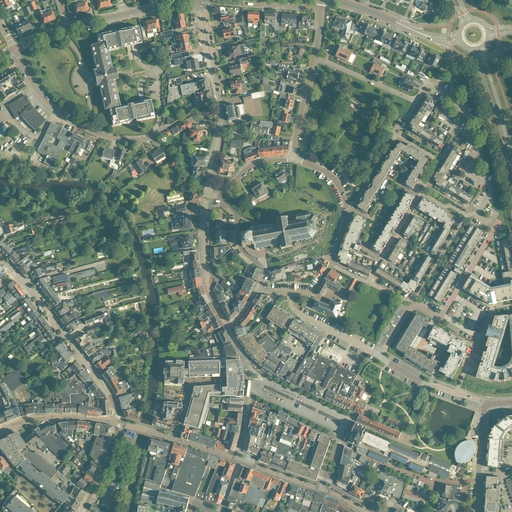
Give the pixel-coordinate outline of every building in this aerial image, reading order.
[(13,6),(11,3),(15,0),(8,0),(1,4),(4,10),(6,9),(7,10),(12,7),(13,10),(18,7),(16,4),(13,6)] [(50,0),(41,0),(42,3),(45,11),(45,10),(45,11),(46,10),(43,2),(46,1),(46,2),(50,1),(50,0)] [(82,12),(79,0),(78,0),(76,0),(76,1),(71,2),(70,2),(73,10),(74,10),(75,14),(82,12)] [(79,0),(82,12),(88,11),(85,0),(79,0)] [(103,0),(96,0),(98,8),(105,7),(103,0)] [(422,0),(422,1),(421,1),(421,0),(417,0),(418,1),(416,5),(419,7),(419,8),(424,10),(423,10),(427,12),(430,5),(429,4),(430,2),(429,0),(422,0)] [(45,11),(49,22),(55,19),(52,9),(46,10),(45,11)] [(49,22),(45,11),(45,10),(45,11),(41,12),(39,13),(40,16),(42,24),(49,22)] [(222,16),(220,16),(222,22),(224,22),(225,26),(232,25),(235,24),(243,23),(243,17),(239,19),(238,19),(236,18),(235,17),(235,16),(234,15),(232,14),(231,14),(228,15),(225,15),(224,10),(221,11),(222,16)] [(259,21),(259,19),(259,14),(249,13),(248,24),(257,24),(257,21),(259,21)] [(182,14),(169,17),(170,20),(171,24),(175,23),(184,21),(182,14)] [(278,33),(279,25),(279,20),(276,20),(276,15),(265,14),(265,21),(272,22),(271,25),(272,26),(272,27),(274,28),(275,28),(274,33),(278,33)] [(306,28),(310,29),(310,16),(303,16),(302,22),(300,21),(300,26),(306,26),(306,28)] [(31,29),(28,24),(25,17),(22,19),(23,22),(21,23),(24,32),(31,29)] [(354,35),(349,33),(352,21),(337,18),(336,21),(335,20),(335,21),(336,21),(335,28),(339,29),(339,27),(344,28),(342,38),(341,43),(342,43),(342,44),(349,44),(349,45),(354,35)] [(24,32),(21,23),(19,20),(16,22),(13,23),(18,34),(24,32)] [(151,21),(153,33),(157,32),(160,32),(159,28),(158,24),(157,20),(151,21)] [(151,21),(144,22),(145,27),(146,34),(147,34),(148,38),(150,38),(154,37),(153,33),(151,21)] [(175,26),(171,27),(172,30),(180,28),(185,27),(184,21),(175,23),(175,26)] [(224,35),(223,35),(224,38),(225,38),(230,37),(238,35),(237,28),(244,27),(243,23),(235,25),(235,24),(232,25),(225,26),(226,30),(223,31),(224,35)] [(357,28),(354,34),(358,35),(359,32),(367,35),(371,27),(366,24),(365,26),(362,24),(360,29),(357,28)] [(93,70),(97,86),(100,86),(105,110),(109,109),(113,126),(154,117),(150,100),(120,107),(115,80),(118,79),(116,68),(112,69),(108,50),(141,43),(138,26),(97,35),(99,44),(91,46),(96,70),(93,70)] [(376,30),(376,29),(371,27),(367,35),(375,39),(378,32),(376,30)] [(387,34),(382,31),(381,33),(378,32),(375,39),(383,43),(387,34)] [(392,38),(392,37),(387,34),(383,43),(391,46),(395,39),(392,38)] [(183,36),(173,38),(174,41),(178,41),(179,44),(188,43),(187,39),(189,38),(188,35),(183,36)] [(403,41),(398,39),(397,40),(395,39),(391,46),(399,50),(403,41)] [(248,53),(246,54),(244,45),(247,44),(246,41),(241,42),(241,45),(226,48),(227,53),(228,53),(229,58),(234,57),(235,60),(239,59),(240,59),(244,58),(249,57),(248,53)] [(408,45),(408,44),(403,41),(399,50),(407,54),(411,46),(408,45)] [(179,44),(175,45),(176,53),(186,51),(191,50),(191,46),(189,46),(188,43),(179,44)] [(349,45),(349,44),(342,44),(339,44),(339,48),(338,47),(336,53),(337,54),(335,57),(343,60),(342,61),(342,62),(347,64),(353,52),(346,49),(348,45),(349,45)] [(294,47),(292,56),(298,57),(298,58),(301,59),(301,58),(302,58),(304,48),(299,47),(298,46),(297,47),(294,47)] [(419,49),(414,46),(413,48),(411,46),(407,54),(415,57),(419,48),(419,49)] [(424,52),(424,51),(419,48),(415,57),(423,61),(427,54),(424,52)] [(171,57),(168,57),(169,60),(172,60),(183,57),(190,56),(189,56),(188,52),(182,53),(171,56),(171,57)] [(431,56),(427,63),(435,67),(437,63),(438,63),(439,61),(438,61),(440,58),(434,55),(434,57),(431,56)] [(191,56),(173,59),(174,61),(174,63),(175,65),(174,65),(174,66),(183,64),(185,64),(186,63),(186,64),(187,69),(187,70),(191,70),(191,69),(191,70),(199,68),(197,59),(195,60),(191,60),(191,56)] [(239,66),(242,65),(248,64),(247,59),(237,61),(238,65),(229,67),(231,76),(233,76),(241,74),(239,66)] [(374,63),(369,74),(374,76),(375,74),(381,77),(385,69),(379,67),(380,66),(382,63),(383,63),(374,59),(372,63),(374,63)] [(299,70),(291,68),(292,65),(274,63),(274,66),(279,67),(278,72),(288,74),(287,80),(292,81),(293,78),(297,79),(299,70)] [(24,85),(22,81),(20,82),(13,70),(7,74),(6,73),(0,76),(0,94),(3,100),(7,97),(0,87),(14,78),(17,84),(16,84),(18,88),(24,85)] [(194,94),(210,90),(207,80),(198,82),(193,83),(182,85),(181,83),(182,83),(181,77),(173,79),(169,79),(168,91),(168,96),(167,95),(167,103),(173,102),(173,101),(177,100),(177,99),(182,98),(182,96),(194,94)] [(236,94),(241,93),(242,93),(242,92),(247,91),(244,80),(231,83),(232,89),(235,89),(236,94)] [(405,80),(402,87),(407,89),(406,90),(408,91),(408,92),(409,91),(410,92),(410,93),(411,92),(412,93),(414,88),(415,84),(405,80)] [(278,91),(293,95),(294,92),(295,92),(296,88),(295,88),(292,87),(293,84),(294,84),(281,81),(278,91)] [(195,100),(211,96),(210,90),(194,94),(195,100)] [(434,102),(436,99),(428,94),(423,102),(430,107),(433,101),(434,102)] [(291,98),(286,97),(280,95),(279,100),(283,101),(281,107),(292,109),(294,102),(290,101),(291,98)] [(20,116),(31,127),(35,131),(46,120),(30,105),(24,96),(20,98),(8,106),(16,119),(20,116)] [(207,103),(212,102),(211,96),(195,100),(196,102),(197,108),(207,103)] [(427,112),(430,107),(423,102),(420,107),(427,112)] [(228,121),(233,120),(237,120),(237,119),(241,118),(241,117),(246,116),(243,104),(234,106),(234,104),(225,106),(228,121)] [(424,116),(427,112),(420,107),(417,112),(424,116)] [(282,122),(281,125),(285,125),(286,122),(289,123),(291,115),(287,114),(287,111),(283,110),(283,112),(282,112),(282,113),(284,114),(283,115),(280,114),(279,121),(282,122)] [(421,121),(424,116),(417,112),(414,117),(421,121)] [(419,135),(424,128),(419,125),(421,121),(414,117),(412,121),(410,124),(411,124),(409,127),(413,129),(412,131),(415,133),(419,135)] [(268,134),(269,128),(272,128),(273,123),(261,121),(260,125),(252,124),(251,130),(268,134)] [(177,126),(171,130),(174,135),(180,132),(185,129),(190,129),(190,123),(183,122),(177,126)] [(55,138),(58,132),(60,127),(51,123),(37,150),(37,151),(38,152),(46,156),(43,163),(53,168),(54,165),(56,161),(57,161),(62,151),(61,151),(65,143),(66,143),(68,138),(71,133),(62,128),(57,139),(60,141),(56,147),(48,143),(51,136),(55,138)] [(279,136),(281,127),(274,126),(272,135),(279,136)] [(424,138),(429,131),(424,128),(419,135),(424,138)] [(187,143),(195,144),(195,142),(199,142),(200,131),(186,131),(186,135),(188,135),(188,136),(189,136),(189,137),(187,137),(187,143)] [(429,141),(433,134),(429,131),(424,138),(429,141)] [(73,153),(81,138),(71,133),(68,138),(66,143),(70,145),(67,150),(73,153)] [(433,146),(438,137),(433,134),(429,141),(432,143),(431,144),(433,146)] [(19,142),(28,145),(30,138),(21,135),(19,142)] [(443,146),(441,144),(443,140),(438,137),(433,146),(435,147),(436,145),(441,149),(443,146)] [(85,149),(90,152),(93,146),(91,145),(92,143),(81,138),(73,153),(78,156),(81,157),(84,150),(84,151),(85,149)] [(419,162),(425,165),(428,160),(423,157),(424,154),(406,143),(404,145),(399,142),(396,148),(401,151),(405,153),(405,154),(409,156),(415,159),(419,162)] [(458,148),(459,145),(454,142),(451,147),(452,148),(451,151),(458,155),(461,150),(458,148)] [(258,152),(259,151),(259,146),(258,145),(256,145),(256,148),(255,148),(254,147),(253,147),(250,148),(248,149),(247,149),(243,152),(245,155),(246,155),(246,156),(244,156),(247,163),(260,158),(258,152)] [(156,152),(151,156),(154,160),(156,164),(166,158),(163,152),(160,148),(155,151),(156,152)] [(380,169),(381,170),(378,175),(377,174),(370,185),(369,187),(362,199),(360,201),(361,201),(356,208),(357,209),(366,214),(367,214),(367,213),(365,212),(385,179),(387,181),(388,179),(388,178),(386,177),(387,176),(389,177),(390,177),(390,176),(388,174),(399,155),(401,151),(396,148),(394,152),(391,150),(388,157),(387,156),(386,158),(386,159),(380,169)] [(102,156),(102,157),(111,160),(112,161),(110,168),(114,169),(117,158),(113,156),(115,151),(111,150),(110,151),(104,149),(103,152),(103,153),(102,156)] [(117,158),(114,169),(117,170),(119,164),(121,165),(123,159),(124,155),(125,151),(120,149),(117,158)] [(455,160),(458,155),(451,151),(448,156),(455,160)] [(199,167),(206,166),(206,156),(193,156),(193,166),(193,178),(199,177),(199,175),(200,175),(200,169),(199,169),(199,167)] [(452,165),(455,160),(448,156),(445,160),(452,165)] [(71,157),(63,173),(65,174),(68,168),(71,170),(70,171),(73,172),(74,171),(75,172),(77,167),(72,164),(75,159),(71,157)] [(227,162),(227,160),(222,159),(220,168),(219,168),(219,169),(218,169),(218,170),(218,171),(219,172),(219,173),(227,174),(226,176),(231,177),(231,175),(233,176),(235,168),(236,168),(237,164),(227,162)] [(449,170),(452,165),(445,160),(442,165),(449,170)] [(138,175),(141,173),(145,170),(139,161),(134,164),(133,162),(128,165),(132,172),(135,170),(138,175)] [(422,169),(425,165),(419,162),(417,166),(405,184),(403,183),(402,184),(402,185),(411,190),(412,190),(417,183),(419,180),(417,178),(419,174),(421,175),(424,170),(422,169)] [(47,175),(50,168),(43,164),(40,171),(47,175)] [(446,175),(449,170),(442,165),(439,170),(446,175)] [(443,179),(446,175),(439,170),(434,178),(435,178),(433,180),(437,183),(436,184),(443,189),(448,182),(443,179)] [(287,178),(285,176),(288,176),(288,177),(292,177),(292,171),(289,171),(288,173),(283,173),(282,171),(274,176),(279,183),(280,183),(282,185),(288,182),(286,179),(287,178)] [(175,176),(173,173),(165,179),(166,182),(175,176)] [(162,175),(157,178),(161,184),(165,181),(162,175)] [(453,185),(452,185),(454,182),(449,179),(448,182),(443,189),(446,191),(445,192),(447,193),(453,185)] [(248,197),(251,202),(258,198),(258,199),(269,193),(263,183),(252,190),(255,193),(248,197)] [(453,195),(458,188),(453,185),(447,193),(449,194),(450,193),(453,195)] [(458,198),(462,191),(458,188),(453,195),(458,198)] [(392,228),(394,229),(395,230),(401,219),(402,219),(403,217),(410,205),(411,203),(415,196),(415,195),(406,190),(405,190),(404,191),(407,192),(387,225),(384,224),(384,225),(384,226),(386,227),(391,230),(392,229),(392,228)] [(467,194),(462,191),(458,198),(463,201),(467,194)] [(197,193),(192,193),(188,192),(187,201),(191,202),(196,202),(201,204),(202,194),(197,194),(197,193)] [(475,198),(469,195),(470,194),(468,193),(467,194),(463,201),(466,203),(465,204),(467,205),(468,203),(471,205),(475,198)] [(184,200),(183,196),(180,196),(180,194),(166,195),(167,202),(184,200)] [(448,230),(449,229),(454,221),(448,217),(449,215),(445,212),(446,211),(439,207),(439,206),(437,205),(436,206),(429,202),(430,201),(427,199),(427,200),(423,198),(421,201),(419,205),(417,203),(413,210),(415,211),(417,209),(440,223),(442,221),(446,224),(443,228),(448,230)] [(318,231),(317,231),(316,224),(317,223),(316,222),(315,223),(315,222),(317,219),(318,219),(318,218),(317,218),(317,217),(318,216),(317,215),(316,216),(314,215),(315,214),(314,214),(314,215),(313,215),(312,214),(312,215),(311,215),(311,214),(310,213),(309,213),(309,214),(307,214),(306,214),(302,215),(302,214),(301,214),(301,215),(297,216),(296,215),(296,216),(295,216),(296,221),(293,221),(293,220),(292,220),(292,221),(289,222),(289,221),(288,221),(287,218),(288,217),(288,216),(287,217),(278,219),(276,218),(276,219),(277,220),(277,223),(273,224),(273,223),(272,223),(272,224),(268,225),(268,224),(267,224),(267,225),(263,226),(263,225),(262,225),(262,226),(258,227),(257,226),(257,227),(252,228),(252,227),(251,227),(251,228),(250,228),(249,228),(249,229),(248,230),(248,231),(249,233),(249,234),(243,235),(243,234),(241,235),(241,237),(242,237),(243,245),(243,247),(245,247),(245,246),(253,245),(255,245),(256,251),(257,250),(256,249),(261,248),(261,250),(262,249),(262,248),(266,247),(266,249),(267,248),(267,247),(271,246),(271,248),(272,247),(272,246),(276,245),(276,247),(277,246),(277,245),(281,244),(282,246),(281,246),(280,247),(280,248),(282,248),(281,249),(282,250),(283,249),(292,247),(293,248),(293,247),(296,248),(298,246),(298,244),(297,242),(297,241),(301,240),(301,241),(302,241),(302,240),(306,239),(306,241),(307,241),(306,239),(312,238),(313,239),(313,238),(317,231),(318,232),(318,231)] [(352,260),(352,258),(347,256),(349,252),(351,253),(353,249),(354,249),(354,250),(359,252),(361,247),(358,246),(360,243),(356,241),(366,218),(365,217),(355,213),(354,213),(340,248),(341,248),(338,256),(338,257),(337,259),(341,261),(340,263),(348,266),(352,260)] [(187,216),(187,214),(179,215),(180,217),(179,217),(180,223),(175,224),(176,229),(181,229),(182,231),(190,230),(190,227),(192,227),(191,221),(189,222),(188,216),(187,216)] [(411,220),(418,225),(421,220),(413,216),(411,220)] [(69,220),(56,223),(58,228),(70,225),(69,220)] [(415,229),(418,225),(411,220),(408,225),(415,229)] [(447,263),(445,266),(456,273),(457,272),(460,275),(462,272),(458,270),(455,268),(456,267),(459,268),(460,266),(462,267),(463,266),(461,265),(462,263),(464,264),(465,262),(463,261),(466,257),(468,258),(469,257),(467,255),(468,253),(470,255),(471,253),(469,252),(472,248),(473,249),(474,247),(473,246),(474,244),(476,245),(476,244),(475,243),(477,238),(479,239),(480,238),(478,237),(479,235),(481,236),(482,235),(480,234),(481,231),(482,231),(470,224),(470,225),(471,226),(466,234),(465,233),(464,234),(466,235),(461,243),(459,242),(459,244),(460,244),(455,252),(454,252),(453,253),(454,254),(450,262),(448,261),(448,262),(447,263)] [(412,234),(415,229),(408,225),(405,230),(412,234)] [(16,232),(24,228),(23,226),(18,228),(19,229),(18,229),(17,228),(6,231),(7,234),(15,232),(16,232)] [(390,231),(385,228),(383,227),(382,227),(382,228),(384,230),(373,249),(370,247),(369,248),(370,249),(379,255),(380,255),(384,248),(386,246),(385,245),(392,235),(391,234),(389,233),(390,232),(390,231)] [(448,230),(443,228),(443,227),(440,232),(447,236),(450,232),(448,230)] [(220,247),(211,249),(211,256),(222,262),(226,258),(223,254),(231,248),(229,246),(222,247),(222,244),(223,244),(223,243),(225,241),(225,237),(225,232),(222,229),(219,229),(216,232),(216,233),(216,237),(216,241),(217,242),(219,244),(220,247)] [(409,239),(412,234),(405,230),(402,234),(409,239)] [(445,241),(447,236),(440,232),(437,237),(445,241)] [(186,234),(170,237),(170,238),(170,241),(175,240),(175,244),(177,244),(178,249),(193,247),(192,242),(193,242),(192,237),(189,237),(186,238),(186,235),(186,234)] [(442,246),(445,241),(437,237),(434,241),(442,246)] [(396,244),(403,249),(406,244),(399,239),(396,244)] [(509,248),(507,239),(500,241),(501,246),(499,246),(500,250),(501,250),(509,248)] [(0,250),(1,251),(11,241),(9,240),(4,244),(3,243),(0,245),(0,250)] [(3,254),(9,248),(8,248),(13,243),(11,241),(1,251),(3,254)] [(439,250),(442,246),(434,241),(432,246),(439,250)] [(400,254),(403,249),(396,244),(393,249),(400,254)] [(437,253),(439,250),(432,246),(428,252),(436,257),(438,254),(437,253)] [(30,253),(28,247),(17,250),(19,254),(17,255),(14,253),(8,258),(14,265),(21,259),(18,257),(19,256),(19,257),(30,253)] [(8,258),(14,253),(9,248),(9,249),(9,248),(3,254),(8,258)] [(511,256),(509,248),(501,250),(502,254),(501,254),(501,258),(503,257),(511,256)] [(184,251),(180,252),(180,253),(180,256),(184,255),(190,255),(190,258),(188,258),(187,260),(187,262),(188,262),(188,263),(200,261),(199,253),(197,254),(197,253),(196,250),(196,249),(184,251)] [(397,259),(400,254),(393,249),(390,254),(397,259)] [(394,263),(397,259),(390,254),(387,259),(394,263)] [(423,261),(430,265),(433,260),(426,255),(423,261)] [(18,269),(24,263),(23,262),(27,258),(25,256),(14,265),(18,269)] [(511,263),(511,262),(511,256),(503,257),(504,261),(502,262),(503,266),(504,265),(511,263)] [(21,272),(27,267),(26,265),(31,260),(30,259),(24,263),(18,269),(21,272)] [(353,270),(356,262),(352,260),(348,266),(348,267),(353,270)] [(200,261),(188,263),(189,265),(189,270),(191,270),(191,271),(195,270),(194,269),(201,268),(200,261)] [(427,270),(430,265),(423,261),(420,265),(427,270)] [(26,274),(30,270),(29,269),(34,264),(33,262),(27,267),(21,272),(27,279),(29,277),(26,274)] [(358,272),(361,264),(356,262),(353,270),(358,272)] [(272,277),(285,273),(284,270),(289,269),(294,267),(294,264),(270,272),(272,277)] [(327,268),(326,268),(321,264),(314,273),(317,276),(319,276),(320,274),(322,275),(327,268)] [(363,274),(366,266),(361,264),(358,272),(363,274)] [(420,265),(419,266),(417,264),(415,269),(417,270),(424,275),(427,270),(420,265)] [(36,269),(32,271),(34,279),(39,277),(42,276),(42,274),(45,274),(45,275),(52,273),(51,266),(40,268),(36,269)] [(369,276),(372,269),(366,266),(363,274),(369,276)] [(247,276),(254,280),(255,280),(257,281),(259,276),(260,274),(261,272),(261,271),(251,267),(249,273),(247,276)] [(384,270),(383,269),(379,267),(375,274),(380,277),(384,270)] [(66,274),(52,278),(54,283),(56,283),(64,281),(65,282),(98,273),(96,268),(67,276),(66,274)] [(189,270),(186,271),(187,280),(189,279),(202,278),(201,268),(194,269),(195,270),(191,271),(191,270),(189,270)] [(454,276),(456,274),(446,268),(440,277),(439,276),(438,277),(440,278),(435,286),(434,285),(433,286),(434,287),(429,295),(428,294),(428,295),(439,302),(440,300),(442,301),(443,299),(441,298),(442,296),(444,297),(445,296),(443,295),(446,290),(448,291),(448,290),(447,289),(448,287),(450,288),(450,287),(449,286),(451,281),(453,282),(454,281),(452,280),(453,278),(455,279),(456,277),(454,276)] [(332,269),(326,277),(334,283),(340,274),(332,269)] [(385,280),(389,273),(384,270),(380,277),(385,280)] [(421,280),(424,275),(417,270),(414,275),(421,280)] [(472,276),(472,277),(473,277),(473,276),(474,276),(474,275),(473,275),(473,274),(472,274),(472,275),(471,276),(470,276),(462,289),(489,304),(511,299),(511,271),(504,273),(502,273),(504,285),(491,288),(472,276)] [(284,282),(287,280),(285,273),(272,277),(273,282),(283,279),(284,282)] [(390,283),(394,276),(389,273),(385,280),(390,283)] [(418,284),(421,280),(414,275),(411,280),(418,284)] [(36,282),(35,283),(41,290),(47,284),(46,283),(51,279),(49,276),(44,278),(43,279),(40,279),(39,280),(36,282)] [(394,286),(399,279),(394,276),(390,283),(394,286)] [(202,278),(189,279),(191,289),(192,289),(203,286),(202,278)] [(250,295),(256,283),(243,278),(241,282),(243,283),(241,286),(242,287),(241,288),(231,278),(228,281),(232,284),(238,289),(239,290),(240,290),(250,295)] [(330,281),(329,281),(325,278),(317,293),(322,296),(327,286),(330,281)] [(352,279),(346,291),(350,293),(356,281),(352,279)] [(399,289),(404,282),(399,279),(394,286),(399,289)] [(414,292),(418,284),(411,280),(408,284),(404,282),(399,289),(407,294),(407,293),(410,294),(412,291),(414,292)] [(10,290),(13,288),(17,284),(13,281),(10,284),(9,284),(0,290),(0,296),(0,297),(6,293),(3,290),(8,287),(10,290)] [(327,286),(338,292),(341,287),(330,281),(327,286)] [(230,287),(224,282),(221,284),(228,290),(230,287)] [(231,299),(220,286),(217,283),(213,290),(216,295),(215,295),(220,305),(228,300),(229,300),(231,299)] [(22,291),(18,285),(17,284),(13,288),(14,288),(14,289),(11,291),(12,292),(9,295),(8,294),(3,297),(6,302),(11,298),(11,297),(15,294),(17,292),(18,293),(22,291)] [(47,284),(41,290),(43,293),(50,288),(49,286),(48,285),(47,284)] [(238,293),(239,290),(238,289),(232,284),(230,287),(232,289),(238,293)] [(184,286),(167,289),(169,294),(185,290),(184,286)] [(203,286),(192,289),(194,293),(197,292),(197,293),(199,298),(207,295),(206,294),(203,286)] [(50,288),(43,293),(44,294),(47,298),(51,295),(54,293),(56,292),(52,287),(50,288)] [(248,299),(250,295),(240,290),(239,294),(248,299)] [(18,299),(24,294),(22,291),(18,293),(17,292),(15,294),(16,296),(8,302),(10,305),(11,304),(18,299)] [(108,291),(92,295),(93,299),(104,296),(105,297),(109,296),(108,291)] [(21,302),(27,298),(24,294),(18,299),(11,304),(14,307),(21,301),(21,302)] [(52,296),(48,299),(53,306),(54,306),(56,308),(59,306),(63,303),(61,300),(60,301),(56,295),(55,294),(52,296)] [(245,304),(237,298),(232,294),(231,297),(233,299),(233,300),(236,302),(235,304),(243,308),(245,304)] [(245,304),(248,299),(239,294),(237,298),(245,304)] [(195,300),(193,300),(195,303),(196,302),(199,307),(200,306),(201,307),(202,307),(204,306),(211,303),(207,295),(199,298),(195,300)] [(265,304),(270,296),(257,295),(255,299),(262,303),(263,302),(265,304)] [(29,300),(27,298),(23,301),(21,302),(23,305),(22,305),(24,308),(20,311),(14,315),(16,318),(22,313),(26,310),(33,305),(29,300)] [(314,300),(312,299),(306,298),(305,299),(313,302),(313,301),(316,302),(313,308),(337,318),(343,302),(339,300),(338,303),(332,300),(330,306),(314,300)] [(262,309),(265,304),(263,302),(262,303),(255,299),(253,303),(262,309)] [(56,308),(55,309),(59,314),(59,315),(58,316),(60,317),(61,317),(70,310),(65,305),(68,305),(71,304),(73,303),(72,300),(70,301),(63,303),(59,306),(56,308)] [(204,306),(202,307),(204,311),(205,313),(214,309),(211,303),(204,306)] [(225,314),(230,310),(225,303),(220,306),(225,314)] [(261,311),(262,309),(253,303),(250,307),(256,311),(257,309),(261,311)] [(241,311),(243,308),(235,304),(234,306),(233,305),(233,306),(235,308),(239,313),(241,311)] [(25,318),(30,315),(36,310),(33,305),(26,310),(28,313),(24,316),(25,318)] [(275,306),(267,319),(269,320),(270,321),(271,322),(269,325),(272,327),(275,322),(278,324),(283,327),(288,330),(295,319),(280,309),(279,308),(278,307),(275,306)] [(255,312),(256,311),(250,307),(248,311),(257,317),(259,314),(255,312)] [(239,313),(235,308),(231,312),(235,317),(239,313)] [(205,313),(198,317),(199,319),(202,317),(204,321),(209,319),(209,318),(210,318),(217,314),(214,309),(205,313)] [(35,321),(41,316),(36,310),(30,315),(33,319),(22,327),(24,329),(31,324),(34,322),(35,321)] [(68,323),(70,321),(74,318),(75,319),(78,316),(74,310),(71,311),(66,315),(59,320),(64,325),(68,323)] [(235,317),(231,312),(230,310),(225,314),(229,322),(231,322),(235,317)] [(256,319),(257,317),(248,311),(246,315),(251,320),(254,322),(256,319)] [(82,327),(101,319),(99,313),(95,314),(83,317),(79,319),(80,322),(82,327)] [(204,321),(205,324),(207,323),(210,321),(211,323),(212,322),(213,323),(220,320),(217,314),(210,318),(209,318),(209,319),(204,321)] [(426,321),(426,322),(424,321),(425,319),(417,314),(396,348),(404,353),(405,352),(406,353),(404,356),(433,374),(439,363),(442,364),(434,359),(435,356),(432,354),(429,353),(428,353),(427,353),(427,354),(427,355),(428,356),(427,357),(416,350),(429,329),(426,328),(429,324),(429,323),(429,322),(428,321),(427,321),(426,321)] [(248,323),(251,320),(246,315),(237,324),(241,327),(244,327),(248,323)] [(482,360),(476,378),(491,382),(492,380),(500,382),(501,381),(511,380),(510,378),(511,377),(511,315),(511,316),(511,330),(511,362),(511,364),(510,365),(509,366),(508,367),(506,368),(505,368),(504,369),(498,369),(495,368),(495,371),(491,370),(508,317),(508,316),(499,317),(495,317),(495,319),(493,325),(492,326),(492,327),(493,327),(492,328),(489,327),(487,336),(490,337),(489,338),(489,337),(487,343),(485,349),(482,360)] [(38,326),(45,321),(41,316),(35,321),(38,326)] [(0,337),(20,322),(17,318),(0,330),(0,337)] [(288,330),(287,331),(291,334),(292,332),(295,334),(309,343),(308,345),(312,347),(318,339),(320,335),(320,334),(309,327),(306,326),(302,323),(299,321),(295,319),(288,330)] [(212,326),(206,329),(208,332),(214,330),(219,328),(223,326),(221,322),(220,320),(213,323),(211,324),(212,326)] [(36,334),(48,325),(45,321),(38,326),(34,329),(36,330),(34,331),(36,334)] [(204,321),(197,325),(200,330),(206,327),(205,324),(204,321)] [(267,324),(268,323),(265,321),(255,330),(253,332),(255,334),(254,336),(256,338),(266,329),(266,328),(266,327),(266,325),(267,324)] [(69,324),(65,326),(70,334),(73,332),(74,331),(78,328),(77,327),(73,322),(69,324)] [(43,334),(50,328),(48,325),(36,334),(26,341),(27,343),(37,336),(42,332),(43,334)] [(252,333),(252,332),(250,326),(248,327),(244,327),(241,327),(235,329),(238,339),(248,335),(252,333)] [(443,373),(443,374),(452,379),(470,345),(434,326),(429,335),(430,335),(428,339),(431,341),(432,339),(435,340),(434,344),(451,353),(443,369),(441,368),(439,371),(443,373)] [(52,339),(55,336),(56,336),(50,328),(43,334),(24,349),(28,353),(38,346),(37,345),(43,340),(42,337),(44,335),(49,341),(52,339)] [(174,331),(175,332),(174,333),(175,336),(187,333),(186,328),(174,331)] [(220,346),(232,342),(226,331),(214,335),(217,344),(216,344),(216,346),(219,345),(220,346)] [(245,347),(255,338),(256,338),(254,336),(255,334),(253,332),(252,332),(252,333),(248,335),(238,339),(243,346),(244,346),(245,346),(245,347)] [(79,337),(75,340),(82,348),(91,341),(88,337),(89,336),(87,335),(86,335),(84,333),(79,337)] [(274,351),(278,347),(267,335),(259,342),(258,343),(264,350),(269,357),(274,351)] [(312,347),(310,350),(314,352),(321,340),(324,337),(320,335),(318,339),(312,347)] [(91,341),(82,348),(85,352),(92,347),(90,344),(91,344),(94,342),(101,340),(101,341),(106,339),(105,337),(93,341),(92,340),(91,341)] [(258,343),(259,342),(256,339),(255,338),(245,347),(245,346),(244,346),(243,346),(244,349),(245,349),(246,349),(256,341),(258,343)] [(264,350),(258,343),(256,341),(246,349),(245,349),(253,359),(264,350)] [(62,353),(66,349),(61,342),(53,349),(59,356),(60,358),(64,355),(62,353)] [(223,358),(239,357),(232,342),(220,346),(219,345),(216,346),(214,347),(211,348),(207,349),(192,350),(195,352),(196,358),(213,357),(214,357),(223,357),(223,358)] [(39,351),(43,357),(49,352),(45,346),(39,351)] [(92,347),(85,352),(89,356),(95,351),(96,351),(103,349),(102,347),(95,349),(93,346),(92,347)] [(278,363),(284,354),(280,349),(278,347),(274,351),(269,357),(268,359),(263,368),(273,374),(279,363),(278,363)] [(65,362),(72,356),(66,349),(62,353),(64,355),(60,358),(59,356),(51,363),(53,365),(52,365),(55,369),(58,365),(62,370),(67,365),(65,362)] [(89,356),(88,357),(93,364),(97,361),(99,359),(103,356),(111,354),(111,353),(116,352),(115,349),(110,350),(110,351),(107,351),(108,352),(103,353),(99,356),(95,351),(89,356)] [(268,359),(269,357),(264,350),(253,359),(262,368),(263,368),(268,359)] [(310,370),(319,355),(313,353),(310,359),(306,366),(303,370),(297,381),(298,381),(296,386),(301,388),(310,370)] [(287,362),(290,358),(285,355),(284,354),(278,363),(279,363),(273,374),(278,377),(285,365),(287,362)] [(324,368),(328,360),(319,355),(310,370),(301,388),(311,393),(317,381),(324,368)] [(299,367),(305,359),(302,356),(298,362),(296,365),(295,366),(286,381),(291,383),(299,367)] [(299,367),(291,383),(296,386),(298,381),(297,381),(303,370),(306,366),(310,359),(306,356),(305,358),(305,359),(299,367)] [(98,363),(95,366),(100,373),(104,370),(106,368),(105,366),(111,362),(107,357),(101,362),(101,361),(99,359),(97,361),(98,363)] [(184,385),(184,375),(185,375),(190,375),(190,378),(227,377),(228,381),(228,384),(195,386),(184,424),(203,429),(209,409),(210,400),(210,394),(234,395),(244,396),(244,388),(244,379),(244,377),(242,366),(239,357),(223,358),(219,358),(196,358),(189,358),(190,369),(184,370),(185,361),(167,361),(166,384),(184,385)] [(290,364),(293,359),(290,358),(287,362),(285,365),(278,377),(281,378),(286,371),(285,371),(290,364)] [(296,365),(298,362),(297,362),(293,359),(290,364),(285,371),(286,371),(281,378),(286,381),(295,366),(296,365)] [(333,364),(334,363),(328,360),(324,368),(317,381),(324,384),(333,364)] [(66,382),(83,370),(76,361),(70,367),(67,370),(69,372),(73,370),(75,372),(64,380),(66,382)] [(341,367),(338,366),(333,364),(324,384),(317,381),(311,393),(322,398),(322,396),(325,397),(329,387),(333,382),(332,382),(336,378),(341,367)] [(116,376),(113,373),(115,372),(111,367),(108,368),(101,373),(107,382),(108,382),(115,377),(115,378),(116,378),(115,377),(116,376)] [(333,402),(350,409),(353,401),(359,389),(352,386),(358,375),(341,367),(336,378),(341,381),(339,386),(335,391),(338,393),(337,394),(336,394),(333,402)] [(18,368),(2,379),(4,382),(8,388),(10,392),(15,389),(20,398),(24,404),(25,407),(26,415),(34,414),(32,404),(32,403),(31,403),(29,394),(23,384),(27,382),(19,372),(20,371),(18,368)] [(63,385),(61,386),(67,394),(77,386),(82,392),(82,391),(87,388),(94,383),(83,370),(66,382),(63,385)] [(118,383),(116,378),(115,378),(115,377),(108,382),(107,382),(107,383),(108,382),(109,383),(112,388),(118,385),(118,386),(122,384),(122,382),(121,382),(118,383)] [(128,388),(126,384),(128,382),(127,380),(124,381),(122,382),(122,384),(118,386),(118,385),(112,388),(116,396),(120,393),(121,392),(123,392),(124,391),(126,390),(128,389),(128,388)] [(0,386),(5,397),(7,401),(11,399),(15,408),(11,409),(12,414),(14,419),(20,417),(20,416),(18,408),(17,406),(15,400),(14,398),(13,398),(10,392),(8,388),(4,382),(0,384),(0,386)] [(335,392),(335,391),(339,386),(333,382),(329,387),(334,389),(333,390),(335,392)] [(87,388),(82,391),(82,392),(82,394),(86,394),(88,397),(90,397),(93,394),(99,389),(94,383),(87,388)] [(0,395),(1,398),(6,411),(3,412),(5,417),(7,421),(10,420),(14,419),(12,414),(11,409),(10,409),(7,401),(5,397),(0,386),(0,395)] [(61,386),(57,390),(61,398),(61,404),(62,406),(62,412),(65,412),(65,413),(76,413),(77,413),(78,407),(80,405),(82,406),(82,402),(76,403),(75,399),(74,396),(82,394),(82,392),(77,386),(67,394),(61,386)] [(35,397),(39,394),(34,387),(30,390),(35,397)] [(332,392),(333,390),(334,389),(329,387),(325,397),(324,398),(329,400),(332,392)] [(364,410),(367,404),(359,400),(360,398),(361,399),(365,390),(359,388),(359,389),(353,401),(350,409),(354,411),(362,414),(364,410)] [(15,389),(10,392),(13,398),(14,398),(15,400),(17,406),(18,408),(20,416),(26,415),(25,407),(24,404),(20,398),(15,389)] [(93,394),(90,397),(92,397),(92,400),(95,401),(95,399),(97,399),(105,397),(99,389),(93,394)] [(57,390),(48,395),(51,401),(52,401),(61,398),(57,390)] [(338,393),(335,391),(335,392),(333,390),(332,392),(329,400),(333,402),(336,394),(337,394),(338,393)] [(82,394),(74,396),(75,399),(76,403),(82,402),(82,406),(80,405),(78,407),(77,413),(78,413),(85,414),(87,415),(88,402),(85,401),(82,394)] [(86,394),(82,394),(85,401),(88,402),(87,415),(96,416),(96,409),(96,408),(95,401),(92,400),(92,397),(90,397),(88,397),(86,394)] [(138,399),(136,395),(129,395),(129,394),(126,395),(123,396),(119,397),(119,398),(121,404),(128,401),(129,405),(138,404),(138,399)] [(244,396),(234,395),(234,398),(226,398),(226,403),(230,404),(243,405),(244,399),(243,399),(244,396)] [(32,401),(32,403),(32,404),(34,414),(43,414),(43,409),(43,403),(42,399),(41,397),(37,398),(32,401)] [(52,404),(52,406),(53,413),(61,413),(62,413),(62,412),(62,406),(61,404),(61,398),(52,401),(52,404)] [(45,402),(44,402),(45,414),(53,413),(52,406),(52,404),(52,401),(51,401),(45,402)] [(101,401),(100,401),(102,416),(109,416),(109,408),(108,401),(103,401),(101,401)] [(130,408),(129,405),(128,401),(121,404),(123,411),(131,409),(131,412),(135,411),(134,407),(130,408)] [(178,403),(178,401),(171,401),(171,402),(168,402),(168,403),(164,402),(164,409),(162,409),(162,414),(161,414),(160,417),(162,418),(163,418),(163,419),(164,419),(163,422),(168,422),(168,419),(171,420),(171,414),(173,414),(173,411),(174,411),(174,408),(178,409),(178,408),(181,408),(182,407),(182,405),(181,403),(178,403)] [(214,404),(209,403),(209,409),(211,409),(242,412),(243,406),(230,405),(229,405),(226,405),(216,404),(214,404)] [(142,417),(139,416),(141,406),(135,406),(134,407),(135,411),(131,412),(131,409),(123,411),(125,418),(136,421),(140,422),(142,417)] [(261,420),(264,411),(253,408),(253,409),(251,419),(255,419),(254,421),(256,421),(255,421),(257,422),(257,421),(260,422),(262,423),(263,423),(263,422),(262,422),(263,421),(261,420)] [(266,422),(269,412),(264,411),(261,420),(263,421),(262,422),(263,422),(266,423),(265,428),(264,429),(262,440),(260,447),(262,448),(269,425),(268,424),(268,422),(266,422)] [(276,421),(278,415),(269,412),(269,413),(269,412),(266,422),(268,422),(268,424),(269,425),(262,448),(263,449),(269,451),(270,446),(271,446),(274,436),(275,435),(276,429),(277,425),(275,425),(276,421)] [(285,425),(289,417),(289,416),(279,412),(278,415),(276,421),(275,425),(277,425),(276,429),(275,435),(274,436),(271,446),(277,449),(281,437),(282,434),(284,428),(285,425)] [(241,427),(242,414),(235,413),(234,420),(219,417),(218,422),(224,423),(241,427)] [(398,439),(401,433),(359,415),(357,421),(398,439)] [(502,462),(503,447),(503,446),(504,442),(504,440),(500,440),(500,438),(502,439),(505,433),(510,428),(509,427),(511,426),(511,427),(511,415),(508,417),(509,419),(508,420),(506,418),(505,419),(504,418),(504,417),(495,425),(494,428),(492,427),(492,429),(491,429),(490,431),(491,432),(491,433),(490,435),(491,436),(491,435),(493,436),(493,438),(490,437),(490,439),(489,439),(488,439),(488,444),(487,449),(487,458),(486,461),(486,466),(488,466),(487,468),(491,468),(492,466),(500,467),(501,462),(502,462)] [(293,440),(300,423),(289,417),(285,425),(284,428),(282,434),(281,437),(277,449),(276,453),(286,456),(291,444),(291,445),(293,440)] [(398,421),(389,417),(387,421),(396,425),(398,421)] [(266,423),(263,422),(263,423),(262,423),(260,422),(257,421),(257,422),(255,421),(256,421),(254,421),(255,419),(251,419),(250,424),(257,426),(256,427),(263,429),(264,429),(265,428),(266,423)] [(224,423),(218,422),(207,420),(206,425),(217,428),(222,430),(227,431),(229,432),(240,434),(241,427),(224,423)] [(76,429),(76,426),(76,421),(67,422),(66,422),(67,429),(68,435),(74,442),(74,441),(75,432),(71,432),(71,430),(75,430),(76,429)] [(62,430),(68,435),(67,429),(66,422),(58,424),(62,430)] [(85,431),(86,422),(77,422),(76,431),(75,431),(75,432),(74,441),(79,445),(80,434),(82,434),(85,434),(82,433),(83,431),(85,431)] [(301,436),(306,426),(300,423),(293,440),(291,445),(296,447),(300,438),(300,436),(301,436)] [(363,434),(365,430),(366,427),(356,423),(352,431),(350,436),(351,437),(348,442),(350,443),(348,447),(345,446),(365,457),(366,453),(369,454),(368,456),(387,464),(390,459),(389,458),(389,457),(406,465),(407,463),(409,463),(408,465),(409,466),(409,467),(422,473),(423,471),(426,472),(428,468),(429,468),(428,470),(447,478),(448,477),(453,480),(453,481),(461,462),(463,461),(465,461),(467,460),(468,459),(470,458),(471,457),(472,455),(473,455),(474,455),(474,456),(475,456),(475,453),(473,453),(473,451),(473,450),(475,450),(475,448),(475,446),(474,445),(473,443),(472,442),(471,443),(469,443),(467,443),(466,443),(465,443),(464,443),(463,444),(461,445),(460,446),(459,447),(458,449),(456,448),(456,450),(455,452),(455,454),(455,456),(455,457),(455,458),(456,460),(456,461),(457,463),(458,462),(459,462),(457,467),(453,465),(452,466),(451,465),(452,464),(432,456),(431,458),(431,457),(432,455),(429,453),(428,456),(424,454),(421,453),(420,457),(419,457),(419,455),(391,442),(391,443),(389,442),(366,432),(365,435),(364,434),(363,434)] [(56,432),(55,424),(49,425),(46,426),(40,430),(39,428),(38,427),(32,432),(33,433),(38,440),(39,441),(46,447),(46,446),(58,457),(63,451),(68,446),(66,443),(60,438),(61,436),(59,434),(56,432)] [(256,427),(257,426),(250,424),(249,428),(247,436),(256,438),(262,440),(264,429),(263,429),(256,427)] [(192,432),(192,431),(188,430),(189,427),(184,426),(182,432),(180,438),(190,441),(192,432)] [(307,437),(311,429),(306,426),(301,436),(305,439),(306,437),(307,437)] [(226,434),(227,431),(222,430),(217,428),(215,436),(219,437),(219,438),(221,438),(221,439),(226,441),(225,443),(229,444),(228,446),(227,450),(234,452),(237,444),(238,442),(233,441),(233,440),(229,439),(230,438),(229,438),(228,439),(229,435),(226,434)] [(319,434),(319,433),(311,429),(307,437),(309,439),(303,457),(309,459),(313,446),(314,442),(315,441),(319,434)] [(74,442),(68,435),(62,430),(59,434),(61,436),(71,445),(74,442)] [(238,442),(240,434),(229,432),(227,431),(226,434),(229,435),(229,433),(231,434),(230,438),(229,439),(233,440),(233,441),(238,442)] [(18,435),(17,436),(14,432),(14,433),(8,435),(7,436),(8,438),(21,454),(25,458),(51,480),(54,475),(58,471),(57,470),(45,460),(44,461),(33,452),(29,451),(24,444),(25,443),(18,435)] [(200,436),(201,435),(192,432),(190,441),(198,444),(201,437),(200,436)] [(42,451),(46,447),(39,441),(38,440),(33,433),(26,439),(29,443),(31,445),(35,442),(39,448),(42,451)] [(130,437),(128,436),(128,435),(125,433),(122,438),(122,439),(121,440),(122,440),(127,443),(126,446),(125,447),(129,449),(133,443),(132,443),(134,439),(132,438),(131,437),(130,437)] [(328,447),(330,441),(320,435),(319,434),(315,441),(314,442),(328,447)] [(99,435),(96,435),(94,440),(95,441),(90,453),(89,456),(92,459),(95,461),(97,462),(98,461),(100,462),(101,458),(103,459),(108,446),(111,437),(102,435),(99,435)] [(21,454),(8,438),(7,436),(6,437),(0,439),(0,450),(12,466),(15,468),(25,458),(21,454)] [(209,440),(210,439),(201,436),(201,437),(198,444),(207,446),(209,440)] [(217,442),(217,440),(210,438),(210,439),(209,440),(207,446),(215,449),(217,442)] [(260,447),(262,440),(256,438),(254,443),(254,445),(253,448),(245,446),(244,450),(252,454),(252,453),(257,455),(260,447)] [(149,480),(160,441),(151,439),(149,448),(148,451),(152,452),(145,479),(149,480)] [(165,473),(171,453),(168,453),(171,444),(160,441),(149,480),(161,484),(165,473)] [(227,450),(228,446),(217,442),(215,449),(226,452),(227,450)] [(320,469),(328,447),(314,442),(313,446),(309,459),(307,464),(320,469)] [(180,466),(188,447),(177,444),(175,445),(174,445),(171,453),(165,473),(161,484),(161,485),(160,488),(171,492),(172,491),(175,480),(178,474),(173,472),(176,466),(180,468),(180,466)] [(371,461),(365,457),(345,446),(342,460),(351,461),(357,463),(361,466),(366,469),(368,466),(371,461)] [(193,457),(195,450),(188,447),(180,466),(180,468),(178,474),(175,480),(183,482),(189,468),(192,459),(193,459),(194,457),(193,457)] [(201,460),(204,453),(203,452),(196,450),(195,450),(193,457),(194,457),(193,459),(192,459),(189,468),(183,482),(181,486),(180,486),(178,493),(184,495),(184,494),(194,470),(197,462),(199,463),(201,460)] [(276,453),(275,453),(272,452),(271,452),(265,450),(262,451),(258,461),(272,466),(274,457),(276,453)] [(80,451),(75,457),(78,460),(79,459),(80,459),(83,455),(83,454),(80,451)] [(209,463),(212,455),(204,453),(201,460),(199,463),(197,462),(194,470),(184,494),(190,496),(195,497),(198,490),(203,477),(204,475),(206,470),(205,469),(208,463),(209,463)] [(286,457),(286,456),(276,453),(274,457),(272,466),(284,470),(288,458),(286,457)] [(216,467),(220,458),(212,455),(209,463),(208,463),(205,469),(206,470),(204,475),(203,477),(207,479),(210,471),(209,470),(210,467),(215,469),(216,468),(216,467)] [(11,469),(4,460),(2,457),(0,458),(0,468),(0,469),(1,470),(7,475),(8,473),(11,471),(11,469)] [(219,483),(228,461),(220,458),(216,467),(216,468),(215,469),(216,469),(207,490),(205,495),(222,501),(224,497),(215,494),(219,483)] [(307,464),(288,458),(284,470),(285,468),(287,469),(286,471),(316,481),(316,480),(320,469),(307,464)] [(28,464),(30,462),(25,459),(15,468),(21,473),(21,472),(61,505),(63,502),(69,495),(64,491),(63,493),(50,482),(52,481),(42,473),(41,475),(28,464)] [(99,465),(95,462),(95,461),(92,459),(90,462),(89,465),(82,462),(82,463),(83,463),(82,464),(96,471),(99,465)] [(363,474),(366,469),(361,466),(357,463),(351,461),(342,460),(341,465),(349,467),(352,468),(354,469),(355,470),(363,474)] [(215,494),(224,497),(231,476),(236,464),(228,461),(219,483),(215,494)] [(64,462),(57,470),(58,471),(63,476),(70,468),(64,462)] [(94,476),(96,471),(82,464),(81,466),(80,465),(80,466),(87,470),(85,472),(94,476)] [(240,489),(248,468),(240,465),(235,478),(229,496),(236,499),(236,498),(239,492),(240,489)] [(363,474),(355,470),(354,469),(352,468),(349,467),(341,465),(340,470),(354,475),(360,478),(364,480),(369,483),(372,484),(376,480),(375,480),(363,474)] [(268,482),(270,476),(248,468),(240,489),(239,492),(245,495),(243,501),(241,507),(244,509),(246,502),(257,506),(266,483),(267,482),(268,482)] [(352,480),(354,475),(340,470),(339,475),(352,480)] [(58,471),(54,475),(58,478),(59,477),(65,483),(68,480),(63,476),(58,471)] [(84,472),(83,471),(81,473),(83,475),(81,477),(82,478),(87,482),(87,481),(90,483),(93,477),(85,473),(84,472)] [(390,476),(389,476),(381,472),(375,480),(376,480),(372,484),(367,488),(366,490),(374,493),(377,489),(379,490),(378,491),(378,492),(379,492),(389,497),(391,493),(394,487),(390,484),(391,482),(394,483),(395,480),(397,481),(397,480),(396,479),(395,479),(395,478),(394,477),(393,477),(392,476),(391,476),(390,476)] [(82,478),(81,477),(76,473),(74,475),(80,480),(77,484),(82,489),(87,483),(81,479),(82,478)] [(360,478),(354,475),(352,480),(339,475),(336,484),(337,486),(346,490),(349,482),(354,483),(355,481),(358,482),(359,479),(360,478)] [(270,487),(274,478),(270,476),(268,482),(267,482),(266,483),(267,483),(265,490),(266,491),(264,495),(267,496),(269,490),(270,487)] [(498,485),(498,482),(499,477),(486,476),(485,481),(485,485),(485,489),(486,489),(485,493),(484,497),(485,497),(484,505),(483,509),(484,509),(483,511),(498,511),(499,506),(499,502),(500,498),(500,494),(499,494),(500,490),(500,491),(500,485),(498,485)] [(274,492),(279,480),(274,478),(270,487),(269,490),(271,491),(273,492),(274,492)] [(181,486),(183,482),(175,480),(172,491),(178,493),(180,486),(181,486)] [(286,491),(289,484),(279,480),(274,492),(273,492),(271,497),(270,500),(269,502),(268,501),(266,505),(271,507),(272,507),(273,507),(274,507),(275,506),(275,505),(277,501),(278,501),(280,495),(284,497),(286,491)] [(404,483),(397,480),(397,481),(395,480),(394,483),(391,482),(390,484),(394,487),(391,493),(394,494),(393,496),(399,499),(404,483)] [(160,488),(161,485),(146,481),(141,502),(157,505),(157,506),(175,511),(182,511),(186,511),(187,510),(190,496),(184,494),(184,495),(178,493),(172,491),(171,492),(160,488)] [(355,486),(358,482),(355,481),(354,483),(351,488),(352,488),(350,492),(352,494),(353,495),(354,495),(356,496),(360,489),(355,486)] [(367,488),(372,484),(369,483),(367,486),(366,485),(362,490),(360,489),(356,496),(357,497),(358,498),(359,497),(361,499),(366,490),(367,488)] [(83,493),(79,490),(72,484),(69,487),(72,490),(80,497),(83,493)] [(296,497),(299,487),(290,484),(287,494),(291,495),(296,497)] [(457,506),(458,504),(458,501),(457,501),(458,497),(455,497),(457,487),(451,486),(438,484),(437,492),(441,493),(439,508),(440,508),(440,511),(444,511),(458,511),(459,506),(457,506)] [(298,511),(304,500),(307,490),(299,487),(296,497),(295,500),(293,500),(292,503),(290,508),(289,509),(287,511),(298,511)] [(2,507),(4,509),(3,511),(5,510),(7,511),(39,511),(33,506),(31,505),(32,504),(21,494),(19,493),(20,492),(15,488),(4,501),(3,504),(2,507)] [(205,495),(207,490),(206,489),(204,493),(198,490),(195,497),(212,502),(220,505),(222,501),(205,495)] [(78,501),(80,497),(72,490),(70,495),(72,497),(78,501)] [(309,511),(312,507),(316,493),(307,490),(304,500),(298,511),(309,511)] [(236,498),(243,501),(245,495),(239,492),(236,498)] [(316,493),(312,507),(309,511),(320,511),(321,509),(326,496),(325,496),(321,495),(320,495),(316,493)] [(73,509),(78,503),(69,495),(63,502),(67,505),(67,504),(73,509)] [(335,511),(336,511),(340,501),(337,500),(326,496),(321,509),(320,511),(335,511)] [(234,503),(227,501),(225,506),(236,510),(237,506),(233,505),(234,503)] [(350,511),(351,509),(340,501),(336,511),(335,511),(350,511)]
